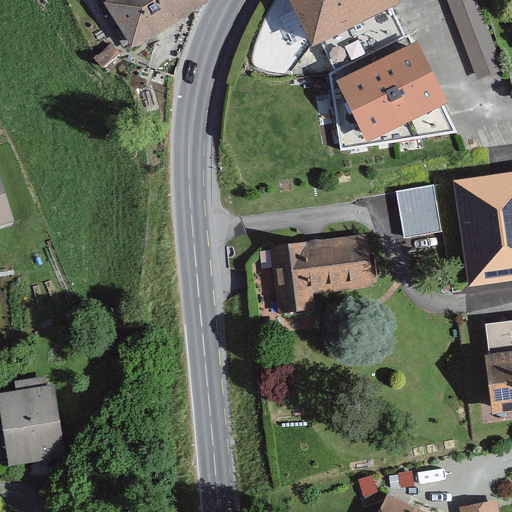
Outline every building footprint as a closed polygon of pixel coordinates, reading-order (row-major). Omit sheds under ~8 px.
[(204,6),(200,0),(103,0),(108,6),(101,10),(129,54),(204,6)] [(285,0),(311,52),(397,10),(392,0),(285,0)] [(446,109),(415,50),(336,90),(366,150),(446,109)] [(511,175),(456,184),(472,289),(511,283),(511,175)] [(434,184),(397,191),(406,237),(443,230),(434,184)] [(0,227),(12,223),(0,186),(0,227)] [(370,289),(364,237),(268,248),(275,313),(312,309),(311,296),(370,289)] [(511,320),(484,323),(487,352),(482,353),(488,412),(511,409),(511,320)] [(61,457),(53,386),(0,392),(0,428),(5,464),(61,457)] [(374,511),(418,511),(384,494),(374,511)] [(495,511),(494,503),(457,509),(457,511),(495,511)]
